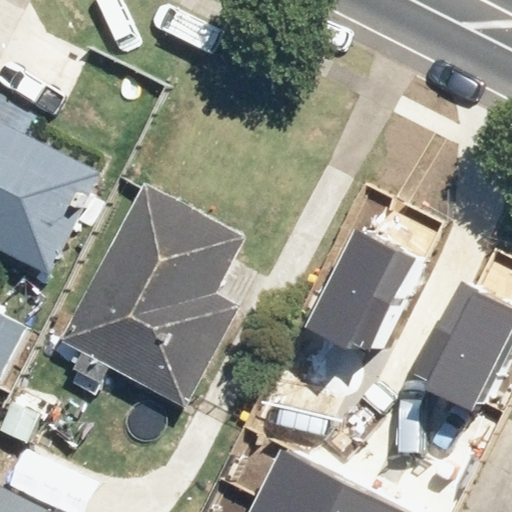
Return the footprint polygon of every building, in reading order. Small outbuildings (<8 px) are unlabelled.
[(0,105),(0,235),(66,269),(119,166),(0,105)] [(157,190),(78,333),(202,401),(281,259),(157,190)] [(358,226),(307,321),(365,353),(417,258),(358,226)] [(511,303),(473,282),(421,377),(480,409),(511,348),(511,303)] [(43,328),(0,307),(0,385),(12,391),(43,328)] [(416,511),(289,446),(253,511),(416,511)] [(84,511),(0,471),(0,511),(84,511)]
